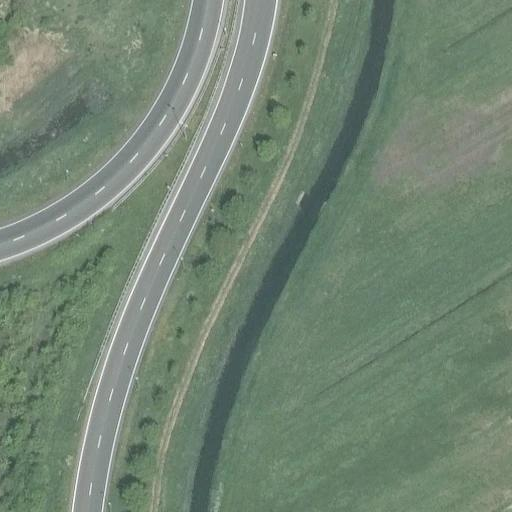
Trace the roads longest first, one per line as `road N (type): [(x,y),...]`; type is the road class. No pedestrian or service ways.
road 1 (trunk): [(86,511),(117,373),(243,80),(259,0)]
road 2 (trunk): [(207,0),(182,84),(139,148),(55,220),(0,244)]
